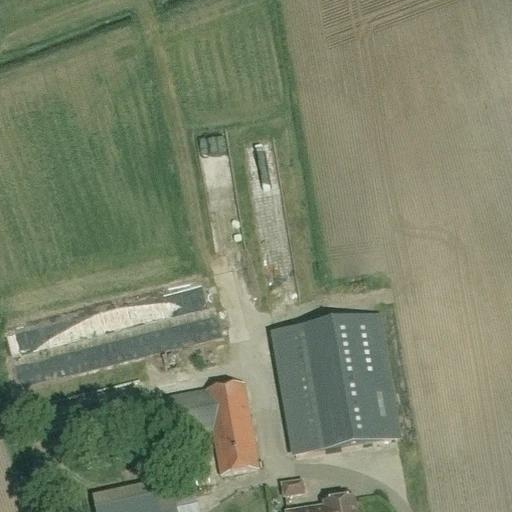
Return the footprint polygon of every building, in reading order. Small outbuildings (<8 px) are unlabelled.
[(195,30),(164,42),(182,90),(199,83),(192,67),(208,62),(195,30)] [(255,178),(259,215),(285,212),(281,175),(255,178)] [(100,361),(152,365),(200,347),(201,334),(218,335),(219,317),(216,308),(200,314),(196,314),(175,321),(172,321),(163,325),(161,343),(153,346),(143,345),(100,361)] [(397,443),(376,319),(275,336),(296,460),(397,443)] [(105,337),(72,338),(73,359),(105,357),(105,337)] [(220,479),(259,472),(244,387),(206,393),(206,394),(165,401),(172,440),(212,433),(220,479)] [(229,483),(221,496),(236,504),(244,492),(229,483)] [(305,498),(303,483),(281,486),(283,501),(305,498)] [(177,511),(175,500),(171,485),(171,484),(143,490),(148,511),(177,511)] [(180,500),(182,511),(202,511),(200,496),(180,500)] [(355,511),(354,502),(324,507),(325,510),(311,511),(355,511)]
